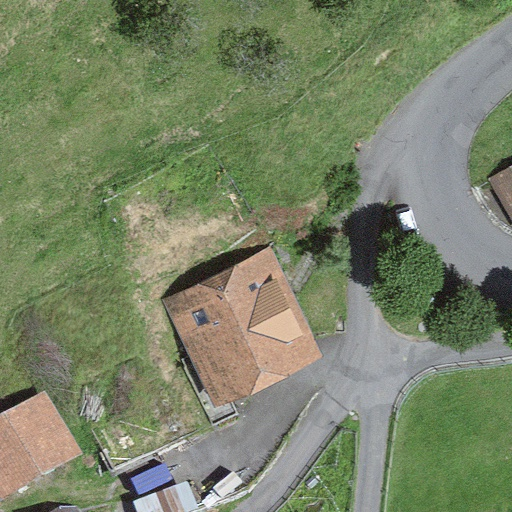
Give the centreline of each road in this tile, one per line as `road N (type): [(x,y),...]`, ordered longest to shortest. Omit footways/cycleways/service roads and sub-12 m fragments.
road 1 (tertiary): [(511,56),(459,96),(427,134),(427,186),(451,233),(490,263),(511,265)]
road 2 (track): [(370,383),(358,511)]
